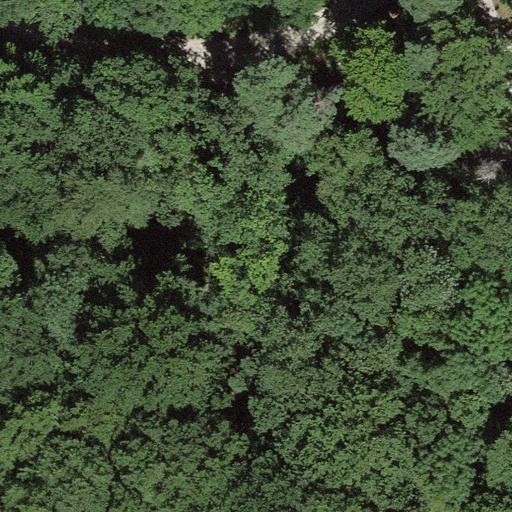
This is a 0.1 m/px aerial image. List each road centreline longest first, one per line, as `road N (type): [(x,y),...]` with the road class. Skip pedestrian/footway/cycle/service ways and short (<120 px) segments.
road 1 (track): [(0,21),(511,143)]
road 2 (track): [(360,0),(328,23),(208,69)]
